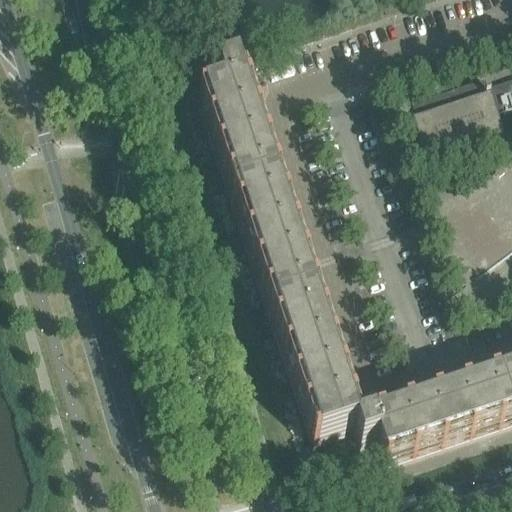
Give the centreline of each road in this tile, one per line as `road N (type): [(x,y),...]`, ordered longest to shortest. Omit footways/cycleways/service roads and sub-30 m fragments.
road 1 (residential): [(511,353),(381,395),(277,94),(511,17)]
road 2 (tertiary): [(4,0),(153,511)]
road 3 (tertiary): [(212,511),(81,0)]
